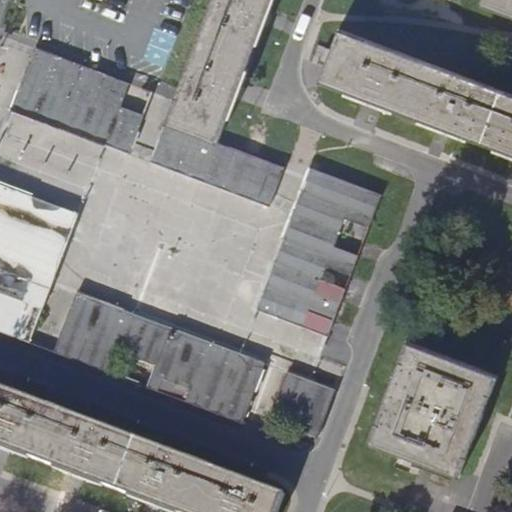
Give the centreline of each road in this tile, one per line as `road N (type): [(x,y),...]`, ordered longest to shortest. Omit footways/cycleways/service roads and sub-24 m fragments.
road 1 (residential): [(430,164),(329,451),(311,471)]
road 2 (residential): [(311,471),(0,359)]
